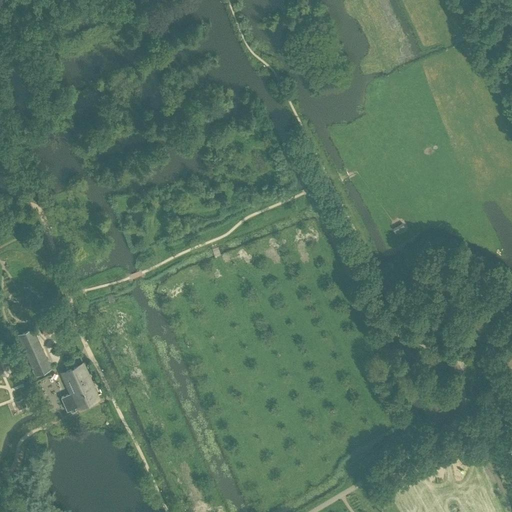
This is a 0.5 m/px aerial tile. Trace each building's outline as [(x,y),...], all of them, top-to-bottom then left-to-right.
[(51,320),(40,324),(40,325),(45,336),(47,335),(55,331),(51,321),(51,320)] [(33,329),(18,336),(26,353),(35,374),(50,367),(49,366),(47,360),(38,342),(36,338),(33,329)] [(10,369),(8,363),(1,362),(0,362),(0,373),(1,374),(5,374),(7,374),(10,369)] [(71,393),(61,397),(67,411),(70,410),(71,412),(75,410),(74,408),(82,404),(83,404),(84,404),(91,401),(92,400),(98,398),(83,364),(62,373),(71,393)] [(16,402),(17,406),(19,409),(25,406),(22,400),(22,399),(16,402)]
